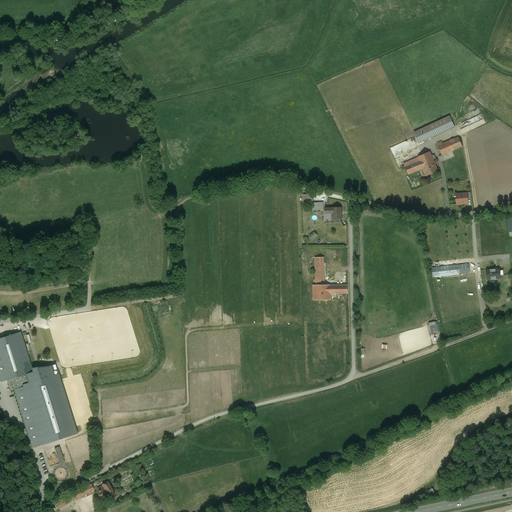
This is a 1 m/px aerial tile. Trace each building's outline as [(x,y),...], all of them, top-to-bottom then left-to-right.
[(427,126),(429,129),(432,136),(453,126),(448,116),(427,126)] [(429,129),(415,136),(418,143),(432,136),(429,129)] [(457,137),(449,140),(453,150),(461,146),(457,137)] [(409,139),(391,148),(394,154),(403,150),(403,148),(411,144),(409,139)] [(437,146),(441,155),(453,150),(449,140),(442,144),(437,146)] [(418,161),(415,162),(417,167),(420,166),(433,160),(432,160),(431,156),(429,152),(416,157),(418,161)] [(421,169),(419,171),(422,178),(437,171),(433,160),(420,166),(421,169)] [(407,174),(419,171),(421,169),(420,166),(417,167),(415,162),(407,165),(404,166),(405,168),(407,174)] [(467,193),(456,194),(457,204),(462,204),(464,204),(464,203),(467,203),(467,202),(467,193)] [(331,209),(324,209),(324,213),(332,213),(332,220),(340,219),(340,214),(340,208),(331,208),(331,209)] [(508,218),(481,221),(485,257),(511,254),(508,218)] [(479,221),(470,222),(473,258),(482,257),(479,221)] [(438,225),(425,227),(428,263),(442,262),(438,225)] [(315,257),(315,285),(320,285),(324,285),(324,257),(315,257)] [(468,264),(432,268),(433,277),(469,273),(468,264)] [(499,270),(488,270),(489,279),(493,279),(493,278),(500,277),(499,270)] [(475,275),(433,279),(434,292),(476,287),(475,275)] [(330,285),(324,285),(320,285),(320,299),(330,299),(330,293),(330,285)] [(347,285),(330,285),(330,293),(347,293),(347,285)] [(477,289),(438,296),(445,332),(483,326),(477,289)] [(437,325),(430,326),(432,335),(439,334),(437,325)] [(58,373),(57,374),(54,364),(49,366),(32,368),(20,332),(0,338),(0,379),(1,382),(7,380),(10,391),(13,390),(31,448),(77,434),(58,373)] [(59,447),(55,449),(60,465),(65,463),(59,447)] [(102,484),(102,485),(109,497),(114,494),(107,481),(102,484)] [(91,484),(72,493),(75,499),(94,490),(91,484)] [(102,485),(95,489),(102,501),(109,497),(102,485)] [(63,499),(56,502),(59,508),(65,505),(63,501),(63,499)]
